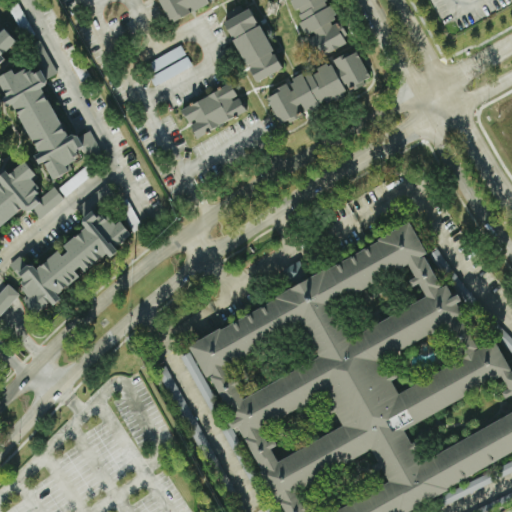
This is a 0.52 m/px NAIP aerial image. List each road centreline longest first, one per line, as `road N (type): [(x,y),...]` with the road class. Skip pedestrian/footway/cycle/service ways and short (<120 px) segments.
road 1 (residential): [(410,95),(284,165),(142,266),(0,396)]
road 2 (residential): [(0,447),(140,309),(299,192),(346,167)]
road 3 (residential): [(424,124),(511,255)]
road 4 (residential): [(364,0),(424,124)]
